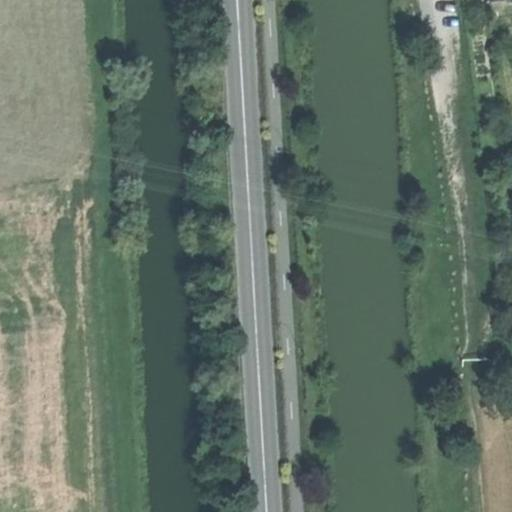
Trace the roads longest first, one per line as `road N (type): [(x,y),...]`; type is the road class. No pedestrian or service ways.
road 1 (secondary): [(267,511),(238,0)]
road 2 (track): [(433,6),(479,359),(486,511)]
